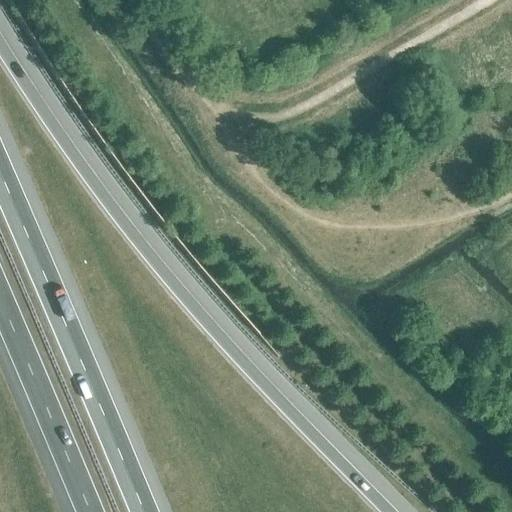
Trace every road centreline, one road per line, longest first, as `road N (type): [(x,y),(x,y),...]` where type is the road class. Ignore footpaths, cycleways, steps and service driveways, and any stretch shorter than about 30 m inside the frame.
road 1 (motorway): [(386,511),(234,354),(119,218),(0,47)]
road 2 (motorway): [(142,511),(0,174)]
road 3 (motorway): [(0,302),(87,511)]
